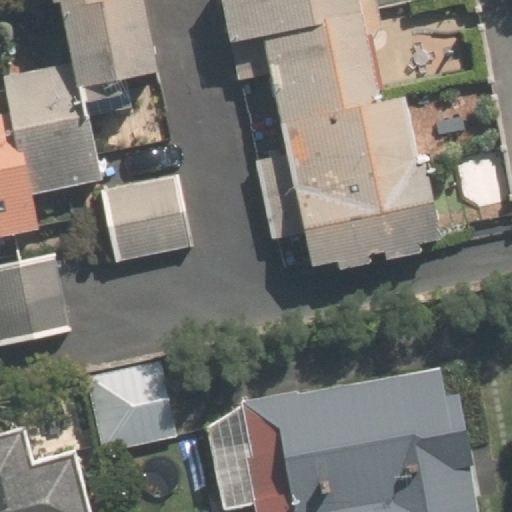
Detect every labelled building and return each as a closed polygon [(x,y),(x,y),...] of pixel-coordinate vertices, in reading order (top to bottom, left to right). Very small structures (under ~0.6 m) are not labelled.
[(84,0),(96,48),(17,66),(24,100),(0,105),(0,229),(65,214),(57,182),(137,164),(116,68),(188,52),(176,0),(244,0),(252,31),(279,25),(307,144),(261,155),(279,235),(325,225),(331,253),(439,228),(387,0),(84,0)] [(110,184),(126,255),(207,237),(191,166),(110,184)] [(0,288),(12,341),(82,325),(63,244),(0,258),(0,288)] [(95,382),(109,457),(184,442),(170,368),(95,382)] [(452,375),(257,412),(222,440),(235,511),(496,511),(476,407),(458,411),(452,375)] [(42,445),(0,455),(0,511),(103,511),(92,465),(50,476),(42,445)]
